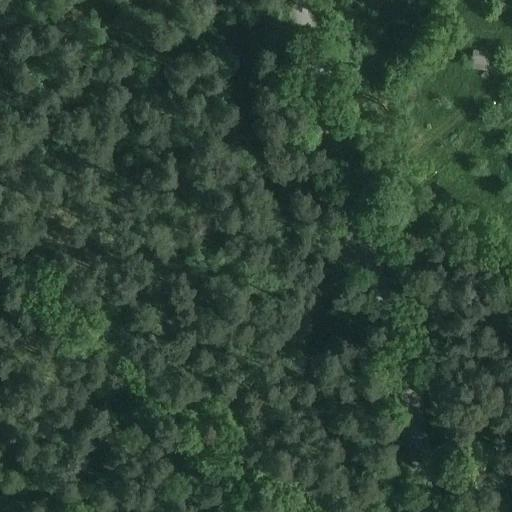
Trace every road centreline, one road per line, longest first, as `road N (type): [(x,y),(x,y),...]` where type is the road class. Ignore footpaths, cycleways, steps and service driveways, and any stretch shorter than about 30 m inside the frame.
road 1 (unclassified): [(308,0),(446,511)]
road 2 (track): [(303,511),(0,240)]
